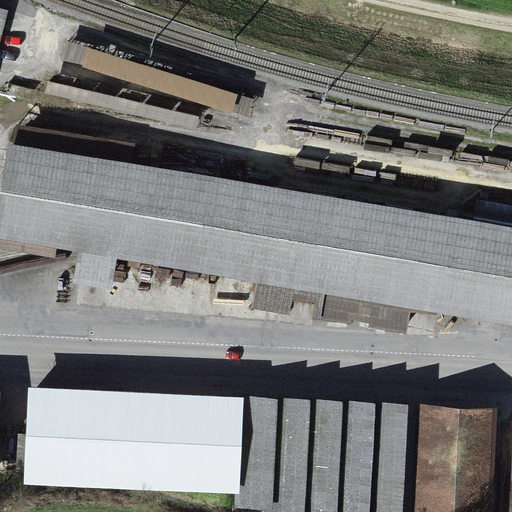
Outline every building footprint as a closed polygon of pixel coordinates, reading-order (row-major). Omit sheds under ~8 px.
[(130,147),(16,128),(9,167),(0,223),(0,229),(511,314),(511,209),(476,204),(473,223),(126,166),(130,147)] [(243,399),(27,390),(24,485),(239,493),(243,399)] [(305,511),(311,393),(289,392),(283,511),(305,511)] [(337,511),(343,398),(319,397),(312,511),(337,511)] [(407,511),(413,399),(386,398),(381,511),(407,511)] [(371,511),(378,400),(353,399),(346,511),(371,511)] [(484,511),(487,403),(422,401),(419,511),(484,511)]
